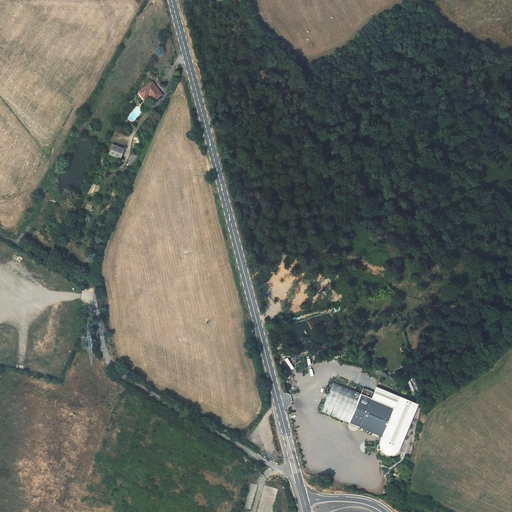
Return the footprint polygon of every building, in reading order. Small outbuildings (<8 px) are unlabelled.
[(161,95),(151,82),(138,92),(143,99),(148,95),(153,100),(161,95)] [(123,150),(112,145),(108,154),(119,159),(123,150)] [(22,270),(20,277),(26,279),(29,272),(22,270)] [(308,362),(301,364),(304,374),(311,373),(308,362)] [(360,394),(332,382),(320,411),(348,423),(360,394)] [(375,386),(370,398),(393,408),(384,430),(379,441),(378,445),(379,449),(381,452),(385,454),(389,455),(393,454),(396,452),(398,449),(417,404),(375,386)] [(365,396),(360,394),(348,423),(353,425),(359,410),(365,396)] [(370,398),(365,396),(359,410),(365,413),(361,420),(384,430),(393,408),(370,398)]
